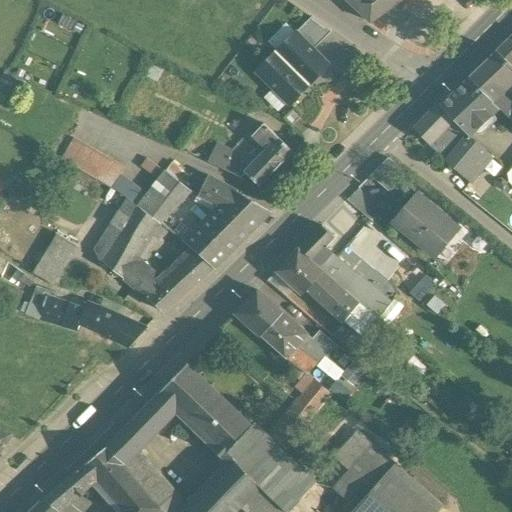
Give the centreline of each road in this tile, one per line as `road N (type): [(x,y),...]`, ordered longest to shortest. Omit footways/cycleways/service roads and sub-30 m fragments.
road 1 (secondary): [(1,511),(433,84)]
road 2 (track): [(380,135),(511,247)]
road 3 (unclassified): [(433,84),(308,0)]
